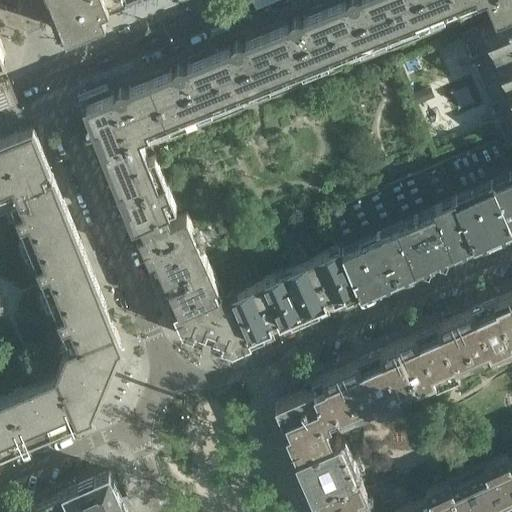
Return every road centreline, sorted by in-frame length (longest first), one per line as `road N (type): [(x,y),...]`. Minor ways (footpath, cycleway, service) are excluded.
road 1 (residential): [(49,83),(167,373)]
road 2 (residential): [(511,250),(248,369)]
road 3 (residential): [(49,83),(254,0)]
road 4 (residential): [(135,434),(0,490)]
